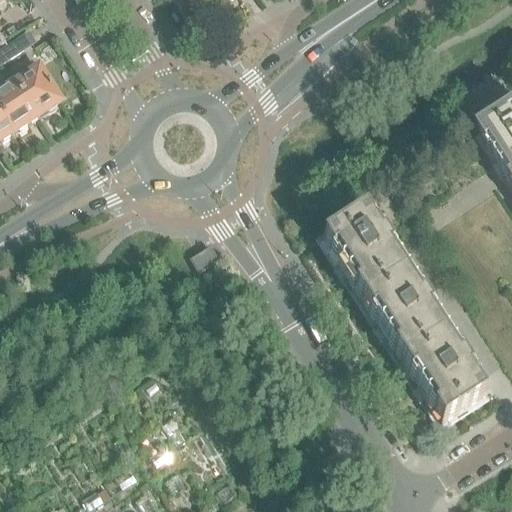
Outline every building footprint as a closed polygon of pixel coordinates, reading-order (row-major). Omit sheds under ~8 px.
[(216,0),(175,0),(181,9),(180,10),(188,22),(199,15),(198,13),(217,1),(216,0)] [(0,68),(1,70),(23,55),(16,45),(0,55),(0,68)] [(64,103),(56,90),(50,95),(37,74),(23,83),(20,80),(11,85),(35,123),(44,117),(49,118),(55,114),(56,110),(58,108),(58,107),(64,103)] [(35,123),(11,85),(3,91),(5,95),(0,98),(0,120),(11,138),(13,137),(18,138),(25,134),(25,129),(35,123)] [(11,138),(0,120),(0,148),(2,149),(8,145),(8,140),(11,138)] [(511,123),(481,143),(511,191),(511,123)] [(381,251),(377,245),(362,221),(321,247),(361,309),(402,282),(383,252),(385,251),(384,249),(381,251)] [(218,267),(208,252),(189,264),(198,280),(218,267)] [(441,343),(426,319),(422,313),(424,312),(423,310),(421,312),(402,282),(361,309),(400,370),(441,343)] [(481,404),(465,380),(461,374),(464,373),(462,371),(460,372),(441,343),(400,370),(440,431),(481,404)]
